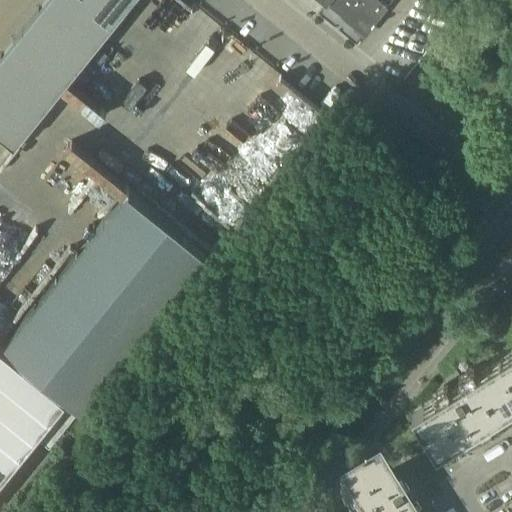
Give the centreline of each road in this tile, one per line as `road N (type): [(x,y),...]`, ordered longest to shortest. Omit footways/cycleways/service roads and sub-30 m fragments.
road 1 (tertiary): [(263,511),(507,207)]
road 2 (unclassified): [(250,0),(507,207)]
